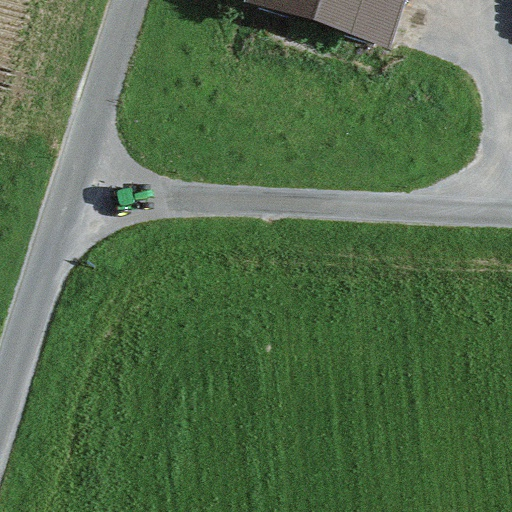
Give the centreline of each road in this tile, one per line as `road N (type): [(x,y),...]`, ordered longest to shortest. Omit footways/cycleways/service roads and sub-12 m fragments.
road 1 (residential): [(0,431),(74,199),(511,212)]
road 2 (unknown): [(505,211),(511,15)]
